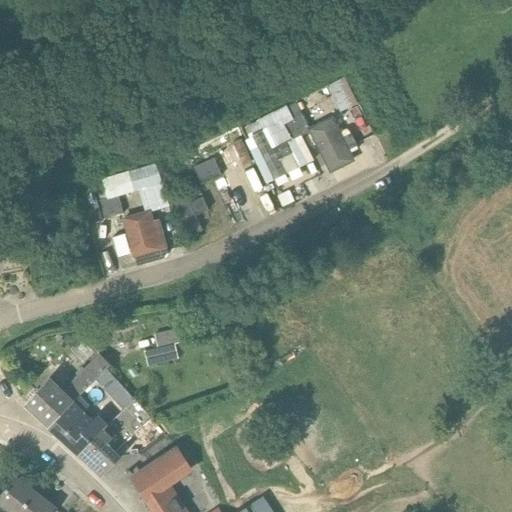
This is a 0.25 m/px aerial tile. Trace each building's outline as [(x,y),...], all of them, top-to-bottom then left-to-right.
[(332,86),(344,111),(361,102),(348,77),(332,86)] [(356,157),(335,112),(308,125),(330,170),(356,157)] [(291,119),(300,136),(309,132),(301,114),(291,119)] [(290,141),(300,136),(291,119),(282,124),(290,141)] [(273,143),(265,127),(255,132),(275,175),(285,170),(278,156),(291,150),(285,138),(273,143)] [(214,159),(204,163),(212,181),(222,176),(214,159)] [(263,187),(250,160),(239,165),(237,159),(222,166),(244,213),(258,206),(252,192),(263,187)] [(212,181),(204,163),(194,168),(202,185),(212,181)] [(157,165),(141,170),(129,173),(134,192),(164,184),(157,165)] [(109,200),(119,197),(134,192),(129,173),(128,172),(102,179),(103,185),(106,200),(109,200)] [(201,224),(213,220),(203,194),(190,198),(188,194),(173,199),(186,234),(203,227),(201,224)] [(109,200),(113,219),(124,216),(119,197),(109,200)] [(102,221),(113,219),(109,200),(106,200),(98,202),(102,221)] [(118,240),(113,219),(102,221),(98,202),(85,205),(94,245),(118,240)] [(156,207),(124,215),(135,260),(167,252),(156,207)] [(14,244),(14,243),(0,235),(0,260),(4,262),(5,262),(4,261),(14,244)] [(178,329),(158,333),(161,346),(148,348),(152,366),(184,360),(178,329)] [(82,341),(72,350),(84,363),(94,353),(82,341)] [(26,405),(50,427),(73,404),(81,397),(80,396),(96,380),(107,369),(111,365),(100,353),(64,391),(51,379),(26,405)] [(104,381),(125,406),(136,397),(115,371),(104,381)] [(120,457),(117,454),(143,426),(136,418),(144,410),(134,400),(127,408),(125,409),(123,410),(107,427),(92,442),(93,443),(79,455),(102,476),(120,457)] [(94,425),(85,435),(73,421),(81,412),(73,404),(50,427),(49,427),(79,455),(93,443),(92,442),(107,427),(100,420),(94,425)] [(238,511),(221,511),(218,507),(210,511),(189,511),(172,486),(194,471),(179,448),(133,478),(155,511),(250,511),(247,507),(238,511)] [(10,511),(21,511),(36,493),(16,478),(0,498),(0,511),(2,511),(6,508),(10,511)] [(52,511),(55,509),(36,493),(21,511),(52,511)]
